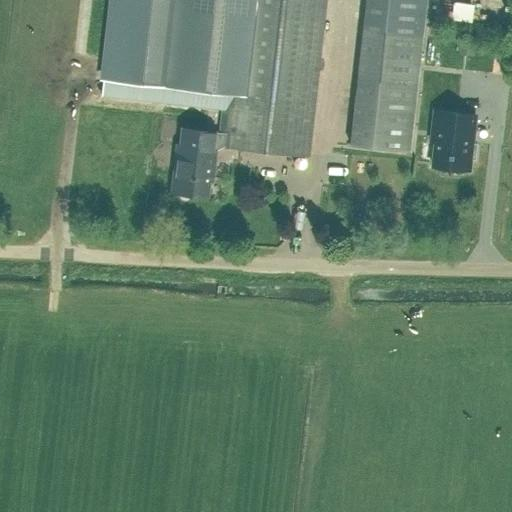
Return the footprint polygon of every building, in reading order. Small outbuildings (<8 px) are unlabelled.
[(111,0),(101,95),(228,109),(225,133),(183,128),(181,145),(177,145),(172,188),(175,192),(207,195),(208,179),(212,179),(215,150),(224,145),(308,155),(324,0),(111,0)] [(364,0),(349,143),(409,150),(425,0),(364,0)] [(460,54),(472,56),(473,47),(460,46),(460,54)] [(433,110),(430,141),(434,142),(431,166),(468,170),(470,158),(474,159),(475,144),(471,144),(474,115),(433,110)] [(344,164),(347,153),(333,149),(330,160),(344,164)]
